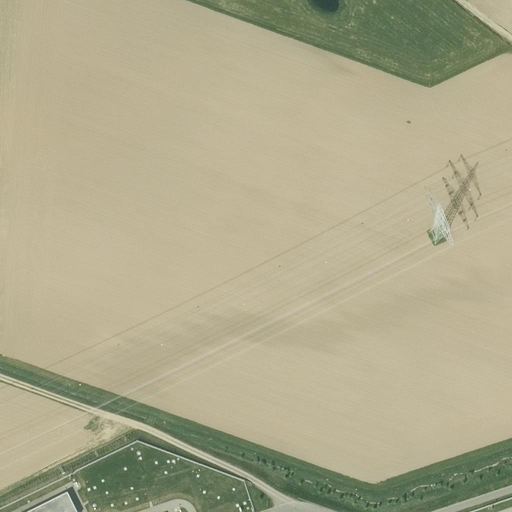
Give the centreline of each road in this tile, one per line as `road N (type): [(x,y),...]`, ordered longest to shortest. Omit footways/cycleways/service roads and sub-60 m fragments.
road 1 (track): [(0,375),(248,476),(285,511)]
road 2 (unknown): [(310,336),(322,432),(352,440),(407,431),(381,315)]
road 3 (unknown): [(310,336),(232,329),(153,356),(125,372),(107,414)]
road 4 (unknown): [(511,270),(310,336)]
